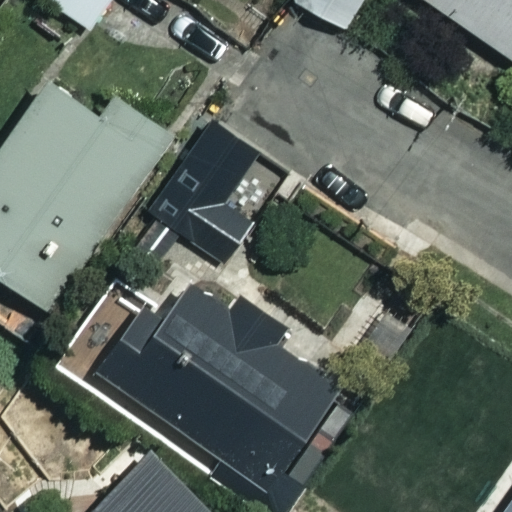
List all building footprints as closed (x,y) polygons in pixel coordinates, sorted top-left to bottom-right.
[(103,0),(50,0),(85,25),(103,0)] [(350,0),(298,0),(337,23),(350,0)] [(511,0),(429,0),(511,56),(511,0)] [(40,75),(0,131),(0,274),(43,305),(166,130),(106,89),(91,110),(40,75)] [(174,176),(251,231),(268,206),(280,215),(305,180),(217,116),(174,176)] [(129,297),(113,287),(90,320),(80,312),(47,360),(249,499),(331,381),(260,332),(269,320),(236,297),(229,308),(156,258),(129,297)]
